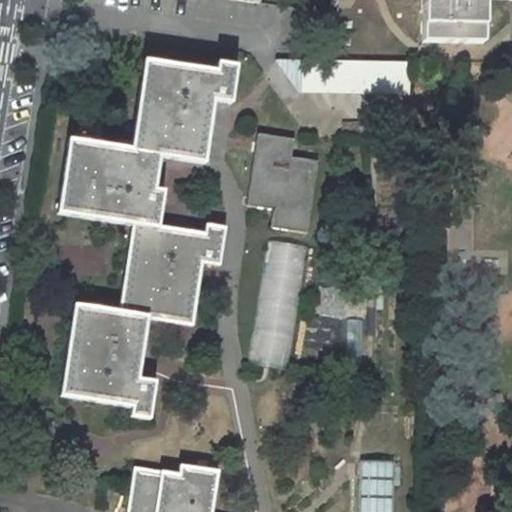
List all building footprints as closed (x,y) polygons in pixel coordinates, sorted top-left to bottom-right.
[(511,0),(422,0),(422,43),(482,44),(482,0),(511,0)] [(408,94),(409,63),(329,61),(275,60),(298,92),(408,94)] [(119,313),(74,306),(61,396),(132,407),(131,416),(148,419),(154,383),(137,380),(147,318),(191,325),(201,263),(218,266),(224,229),(206,226),(204,235),(157,228),(162,193),(153,192),(159,157),(203,164),(212,101),(230,104),(235,68),(217,64),(216,73),(144,62),(131,151),(68,141),(58,214),(133,225),(119,313)] [(270,228),(306,234),(317,162),(291,158),(293,140),(257,134),(246,207),(272,211),(270,228)] [(289,368),(302,245),(264,241),(250,364),(289,368)] [(163,396),(153,395),(151,408),(161,409),(163,396)] [(391,511),(393,462),(359,462),(358,511),(391,511)] [(210,511),(217,473),(180,467),(179,476),(134,469),(127,511),(210,511)]
